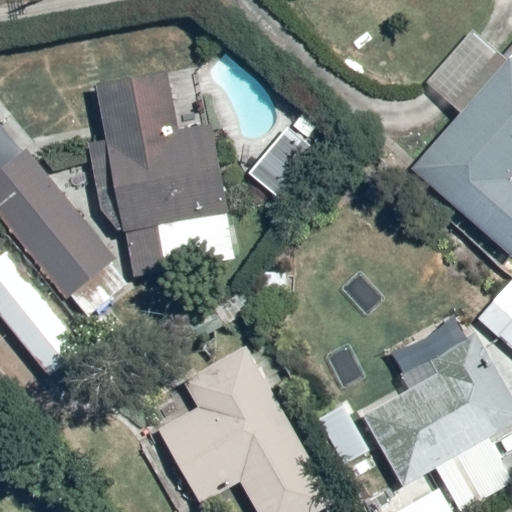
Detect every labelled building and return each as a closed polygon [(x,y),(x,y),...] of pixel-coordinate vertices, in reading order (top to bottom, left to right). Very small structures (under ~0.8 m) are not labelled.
[(511,57),(473,24),(426,77),(458,106),(443,123),(418,101),(381,143),(511,257),(511,57)] [(189,69),(93,87),(105,150),(87,153),(102,235),(120,232),(128,274),(156,269),(157,276),(244,260),(238,226),(232,227),(227,201),(233,200),(220,130),(201,134),(189,69)] [(131,281),(1,122),(0,123),(0,242),(5,249),(0,253),(0,318),(51,380),(99,341),(103,346),(132,322),(111,297),(131,281)] [(293,129),(246,176),(289,216),(335,167),(293,129)] [(511,449),(500,456),(489,436),(511,422),(511,398),(499,373),(506,369),(476,311),(391,355),(409,389),(360,414),(400,487),(357,509),(358,511),(463,511),(511,487),(511,449)] [(511,314),(494,338),(511,352),(511,314)] [(255,343),(177,382),(190,408),(153,427),(193,509),(242,484),(256,511),(309,511),(333,501),(255,343)] [(373,454),(348,404),(311,424),(336,473),(373,454)]
